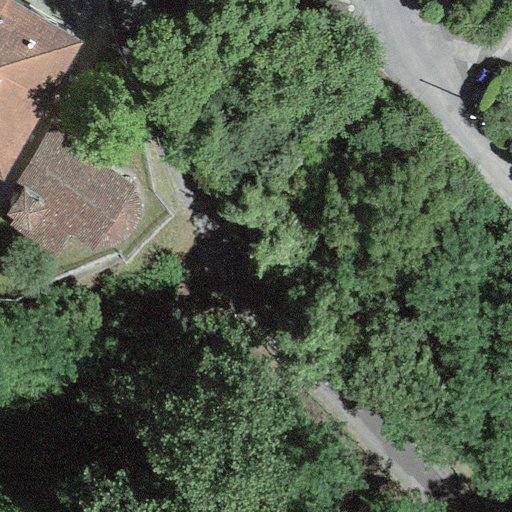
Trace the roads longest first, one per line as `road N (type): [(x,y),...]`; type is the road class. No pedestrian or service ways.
road 1 (unclassified): [(461,511),(218,240),(169,140),(128,0)]
road 2 (unclassified): [(511,183),(427,86),(394,0)]
